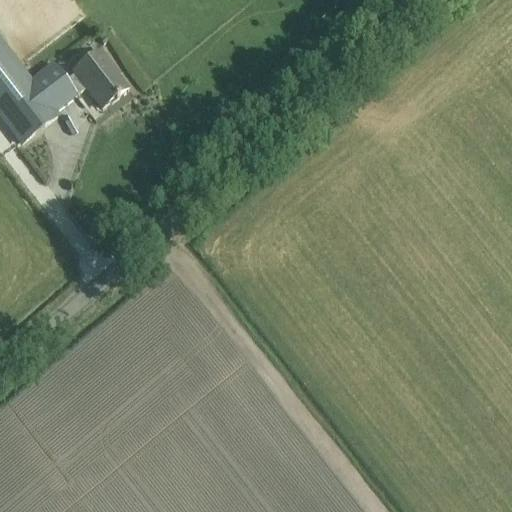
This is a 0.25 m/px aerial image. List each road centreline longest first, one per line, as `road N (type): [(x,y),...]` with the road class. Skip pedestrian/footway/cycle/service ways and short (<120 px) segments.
road 1 (tertiary): [(0,372),(436,0)]
road 2 (track): [(142,250),(183,270),(376,511)]
